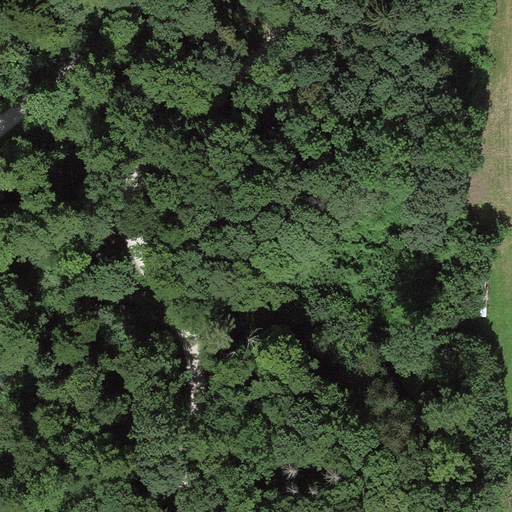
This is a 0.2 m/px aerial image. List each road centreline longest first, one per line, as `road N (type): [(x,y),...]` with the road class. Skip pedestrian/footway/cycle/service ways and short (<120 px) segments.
road 1 (track): [(293,0),(282,33),(247,69),(152,137),(124,191),(130,269),(185,340),(198,377),(184,511)]
road 2 (track): [(0,127),(91,56),(146,0)]
